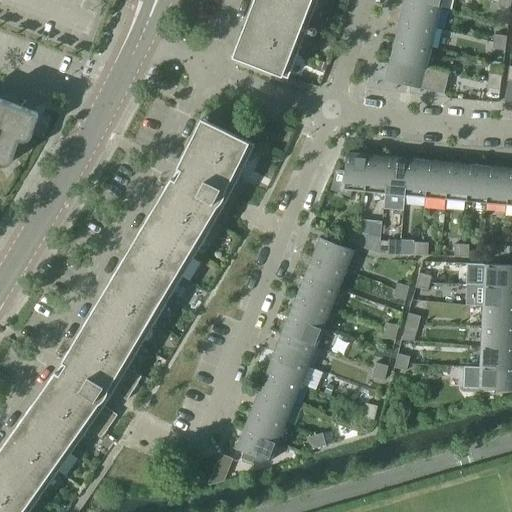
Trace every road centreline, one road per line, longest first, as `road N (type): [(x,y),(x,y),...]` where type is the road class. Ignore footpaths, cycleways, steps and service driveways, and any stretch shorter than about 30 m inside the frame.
road 1 (residential): [(201,439),(329,113)]
road 2 (unclassified): [(283,511),(511,444)]
road 3 (tertiary): [(0,286),(106,103)]
road 4 (residential): [(329,113),(140,37)]
road 5 (residential): [(511,130),(329,113)]
